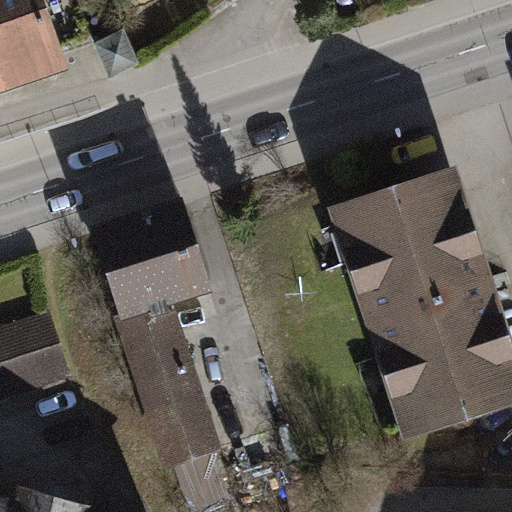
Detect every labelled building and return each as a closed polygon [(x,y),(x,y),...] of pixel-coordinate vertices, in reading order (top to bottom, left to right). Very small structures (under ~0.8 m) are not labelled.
[(62,58),(42,0),(0,0),(0,81),(44,65),(62,58)] [(125,32),(95,46),(110,79),(140,65),(125,32)] [(450,187),(342,222),(410,428),(511,394),(511,375),(483,286),(450,187)] [(213,457),(219,456),(172,308),(213,295),(185,206),(91,236),(166,473),(178,469),(213,457)] [(48,315),(0,332),(0,401),(69,377),(48,315)] [(18,503),(0,497),(0,511),(93,511),(55,501),(21,492),(18,503)]
